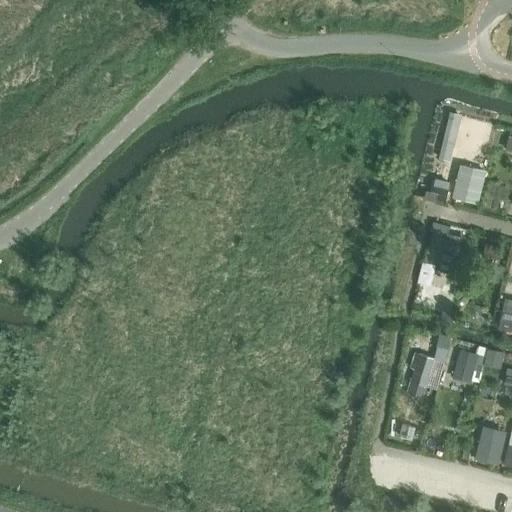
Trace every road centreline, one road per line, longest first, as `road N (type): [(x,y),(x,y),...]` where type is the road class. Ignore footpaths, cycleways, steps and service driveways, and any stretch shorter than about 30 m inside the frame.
road 1 (unclassified): [(228,24),(48,209),(0,242)]
road 2 (unclassified): [(483,46),(339,43),(303,50),(252,42),(228,24)]
